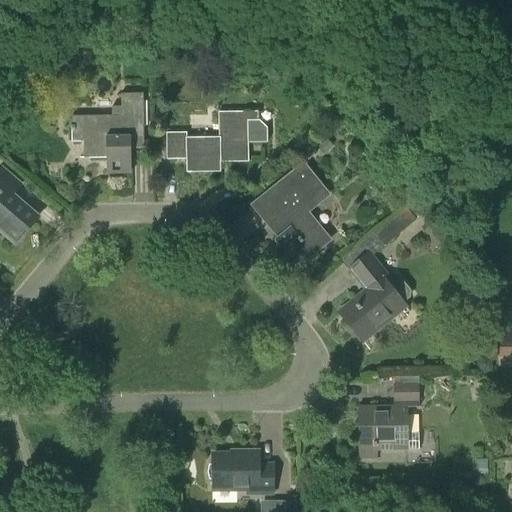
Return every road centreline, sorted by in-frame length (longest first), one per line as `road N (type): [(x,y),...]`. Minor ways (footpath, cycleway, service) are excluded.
road 1 (residential): [(0,323),(91,218),(196,213),(213,222),(299,333),(307,369),(298,387),(255,402),(0,406)]
road 2 (unclassified): [(511,71),(331,0)]
